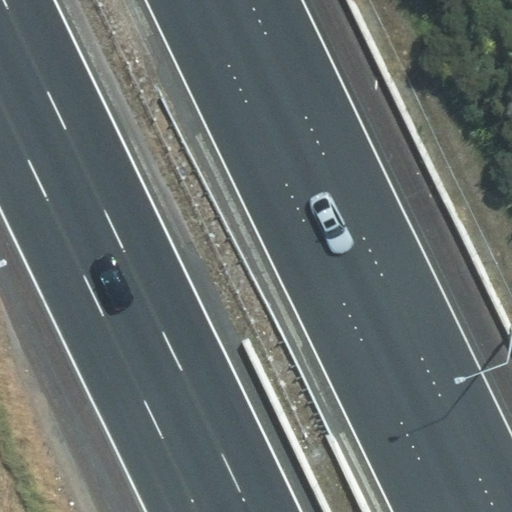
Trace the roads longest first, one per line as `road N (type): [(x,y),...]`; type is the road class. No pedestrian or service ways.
road 1 (motorway): [(199,0),(446,511)]
road 2 (motorway): [(251,511),(8,0)]
